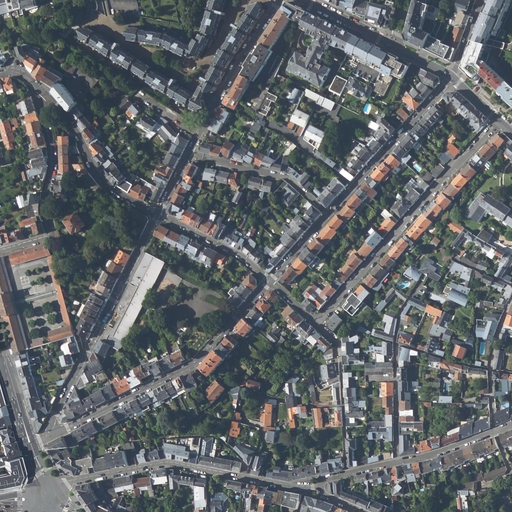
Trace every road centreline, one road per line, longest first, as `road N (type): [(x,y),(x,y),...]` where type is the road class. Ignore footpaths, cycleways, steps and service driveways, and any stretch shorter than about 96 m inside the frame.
road 1 (residential): [(30,444),(194,364),(270,281)]
road 2 (residential): [(499,120),(316,323)]
road 3 (residential): [(157,215),(54,414)]
road 4 (residential): [(0,250),(51,234),(44,207),(53,170),(47,98)]
road 5 (residential): [(45,494),(168,464),(208,471)]
road 6 (residential): [(396,462),(394,343),(409,298)]
road 7 (residential): [(47,98),(94,172),(157,215)]
road 8 (residential): [(280,0),(199,134)]
road 9 (residential): [(191,150),(287,178),(329,214)]
road 10 (residential): [(354,187),(451,77)]
road 11 (residential): [(511,299),(490,369),(494,431)]
road 12 (residential): [(157,215),(238,253),(270,281)]
